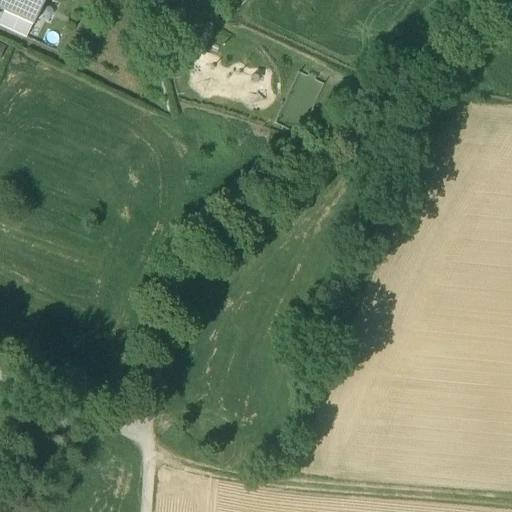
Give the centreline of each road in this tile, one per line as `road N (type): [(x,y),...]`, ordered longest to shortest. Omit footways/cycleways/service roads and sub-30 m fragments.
road 1 (track): [(503,0),(184,266),(166,302),(138,430)]
road 2 (track): [(511,505),(220,476),(147,447)]
road 3 (track): [(138,430),(117,428),(0,374)]
